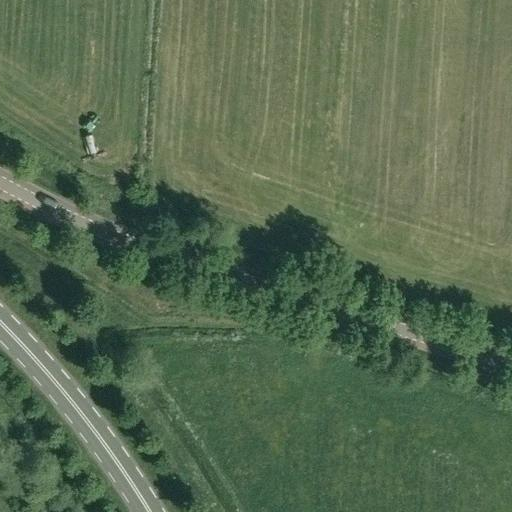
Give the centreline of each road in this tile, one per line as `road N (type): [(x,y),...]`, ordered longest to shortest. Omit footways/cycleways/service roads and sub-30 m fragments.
road 1 (tertiary): [(511,367),(206,269),(0,177)]
road 2 (primary): [(143,511),(81,419),(0,326)]
